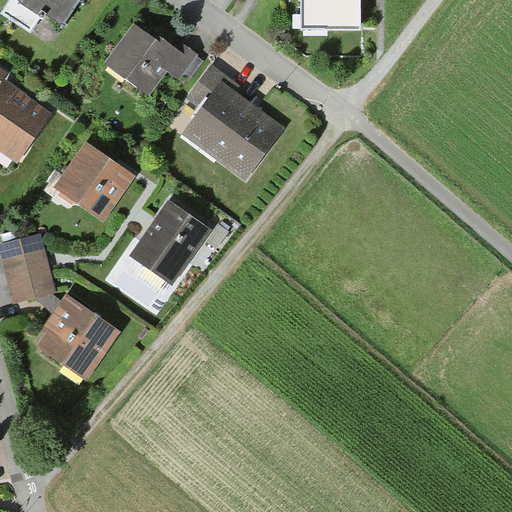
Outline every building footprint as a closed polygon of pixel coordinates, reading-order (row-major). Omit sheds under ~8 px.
[(9,0),(1,13),(31,33),(43,15),(63,29),(82,0),(9,0)] [(362,26),(361,0),(304,0),(305,27),(362,26)] [(155,38),(135,24),(105,66),(149,98),(168,72),(178,79),(180,76),(188,82),(204,60),(198,55),(199,54),(183,42),(178,48),(159,34),(155,38)] [(247,182),(287,128),(239,92),(243,85),(215,64),(188,100),(200,109),(182,134),(247,182)] [(4,79),(9,72),(0,65),(0,150),(19,164),(54,112),(4,79)] [(118,168),(86,145),(56,187),(104,221),(134,179),(118,168)] [(210,231),(167,202),(130,255),(174,285),(210,231)] [(41,235),(0,245),(0,249),(14,303),(56,292),(41,235)] [(121,335),(69,298),(35,345),(88,382),(121,335)]
